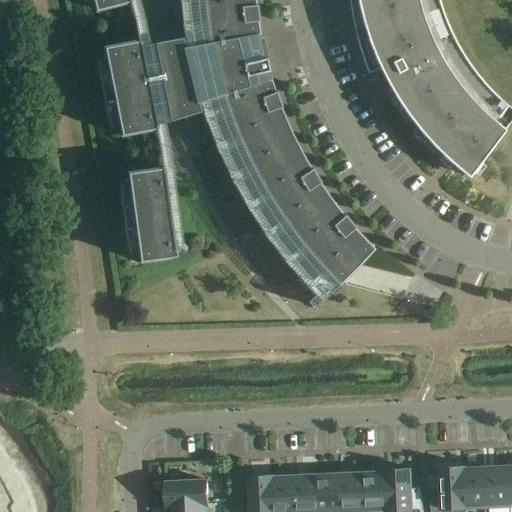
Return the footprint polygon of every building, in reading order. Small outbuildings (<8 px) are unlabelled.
[(82,0),(83,2),(84,2),(83,0),(92,0),(95,11),(97,10),(96,9),(98,9),(130,1),(131,1),(130,0),(82,0)] [(96,59),(99,81),(101,92),(104,104),(105,110),(109,127),(110,126),(107,115),(116,113),(121,135),(122,135),(122,134),(157,128),(156,124),(176,118),(178,117),(179,118),(180,120),(180,121),(182,123),(184,124),(186,125),(188,125),(190,125),(192,125),(194,124),(196,122),(196,121),(197,120),(198,119),(198,117),(198,116),(198,114),(198,113),(197,111),(199,111),(197,102),(205,100),(212,120),(215,131),(229,161),(244,191),(261,219),(280,246),(302,272),(317,287),(321,283),(330,292),(337,284),(334,281),(338,284),(374,247),(354,227),(334,205),(318,181),(303,157),(290,132),(279,106),(269,78),(266,79),(264,71),(268,70),(265,57),(258,58),(258,47),(255,34),(258,34),(254,4),(253,0),(185,0),(186,12),(191,44),(184,46),(181,37),(169,39),(160,41),(157,41),(141,44),(140,40),(105,47),(105,46),(103,46),(108,69),(99,71),(97,59),(96,59)] [(452,164),(468,177),(511,119),(511,109),(508,106),(501,100),(492,92),(484,83),(476,73),(468,63),(462,52),(455,41),(450,30),(445,19),(441,8),(438,0),(353,0),(355,6),(357,20),(360,33),(359,34),(364,53),(371,72),(380,68),(386,81),(397,100),(402,108),(410,119),(417,127),(426,138),(442,155),(452,164)] [(120,183),(119,183),(120,196),(120,201),(121,206),(121,211),(122,217),(123,222),(124,227),(128,252),(129,252),(129,250),(127,240),(136,239),(137,248),(139,264),(141,264),(141,261),(176,256),(174,244),(164,167),(163,167),(129,172),(129,171),(127,172),(129,185),(130,194),(121,196),(120,186),(120,183)] [(431,511),(465,511),(464,467),(440,468),(441,488),(429,489),(431,511)] [(464,467),(465,511),(466,511),(488,510),(486,468),(465,470),(464,467)] [(511,509),(509,467),(486,468),(488,510),(511,509)] [(410,469),(386,470),(388,511),(423,511),(421,489),(411,489),(410,469)] [(388,511),(386,470),(385,470),(385,473),(364,474),(365,511),(388,511)] [(365,511),(364,474),(341,475),(342,511),(365,511)] [(342,511),(341,475),(318,476),(319,511),(342,511)] [(274,511),(272,476),(249,477),(250,511),(274,511)] [(296,511),(295,477),(273,478),(273,476),(272,476),(274,511),(296,511)] [(319,511),(318,476),(295,477),(296,511),(319,511)] [(231,503),(235,503),(244,503),(243,478),(230,478),(231,503)] [(208,504),(207,481),(166,483),(167,506),(208,504)] [(0,508),(8,504),(0,487),(0,508)] [(244,511),(244,503),(235,503),(235,511),(244,511)]
